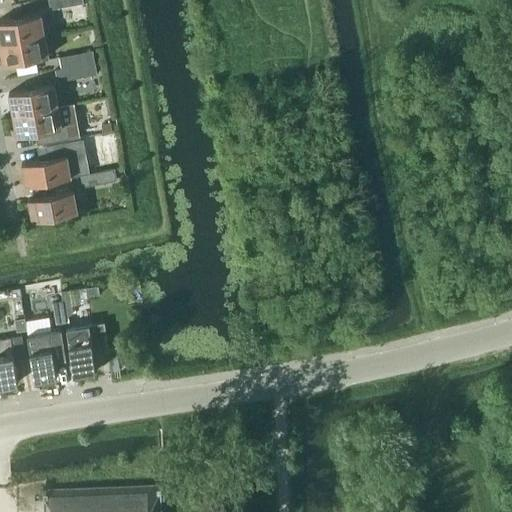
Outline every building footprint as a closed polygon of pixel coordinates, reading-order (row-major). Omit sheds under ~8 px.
[(0,20),(0,41),(45,34),(41,12),(0,20)] [(49,55),(45,34),(0,41),(0,44),(4,63),(49,55)] [(93,50),(60,56),(61,67),(95,61),(93,50)] [(98,73),(95,61),(61,67),(56,67),(58,80),(98,73)] [(54,83),(9,92),(13,113),(58,104),(54,83)] [(58,104),(13,113),(17,134),(45,129),(47,141),(80,135),(74,101),(58,104)] [(113,130),(111,122),(102,124),(103,131),(113,130)] [(50,157),(22,162),(26,184),(71,175),(90,172),(85,148),(84,138),(48,144),(50,157)] [(114,168),(98,171),(100,182),(117,179),(114,168)] [(74,189),(28,197),(32,219),(78,211),(74,189)] [(99,293),(98,284),(86,286),(87,295),(99,293)] [(69,289),(61,290),(63,300),(65,318),(72,312),(69,289)] [(63,300),(53,302),(56,323),(66,322),(65,318),(63,300)] [(25,316),(15,318),(17,330),(27,328),(25,316)] [(88,323),(67,327),(74,372),(95,369),(93,353),(109,350),(104,321),(88,323)] [(61,328),(27,333),(35,378),(57,375),(54,359),(66,357),(61,328)] [(10,336),(0,338),(0,384),(18,381),(10,336)] [(160,511),(159,484),(45,488),(45,511),(160,511)]
